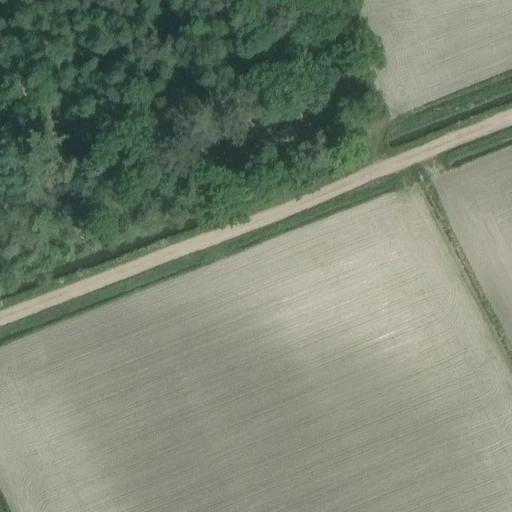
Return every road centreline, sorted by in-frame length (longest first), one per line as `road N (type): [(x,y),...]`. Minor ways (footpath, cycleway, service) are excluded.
road 1 (track): [(0,316),(511,117)]
road 2 (track): [(21,87),(101,112),(148,103),(324,39)]
road 3 (track): [(309,0),(382,167)]
